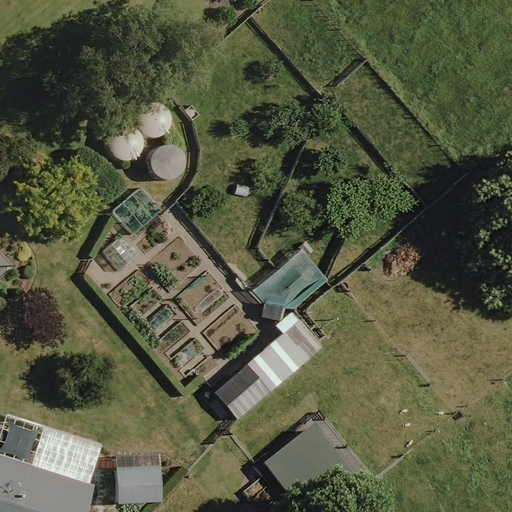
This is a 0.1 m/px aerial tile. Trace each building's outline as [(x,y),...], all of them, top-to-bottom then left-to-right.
[(357,65),(299,0),(270,0),(255,13),(325,93),(357,65)] [(193,168),(167,137),(182,125),(157,96),(100,143),(124,173),(137,162),(162,193),(193,168)] [(175,234),(160,214),(128,239),(144,259),(175,234)] [(263,317),(282,302),(296,320),(333,291),(302,250),(272,272),(245,293),(263,317)] [(320,352),(298,325),(212,397),(234,424),(320,352)] [(324,511),(355,489),(312,433),(264,470),(296,511),(324,511)] [(77,511),(84,489),(0,462),(0,511),(77,511)] [(154,469),(112,470),(113,507),(155,505),(154,469)]
